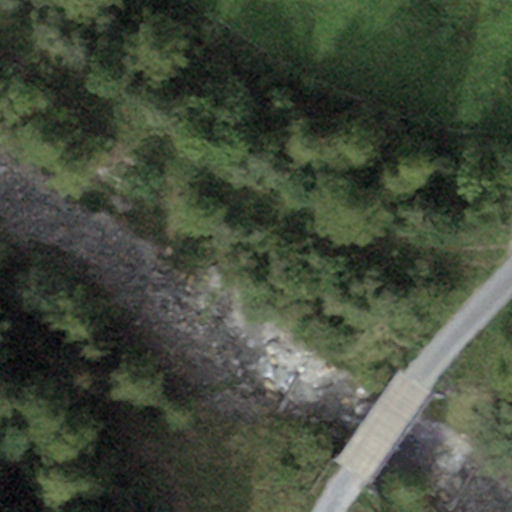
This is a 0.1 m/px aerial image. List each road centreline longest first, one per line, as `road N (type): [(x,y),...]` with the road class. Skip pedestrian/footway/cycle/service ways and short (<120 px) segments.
road 1 (track): [(511,258),(418,248),(193,176),(0,30)]
road 2 (unclassified): [(341,511),(426,383),(511,298)]
